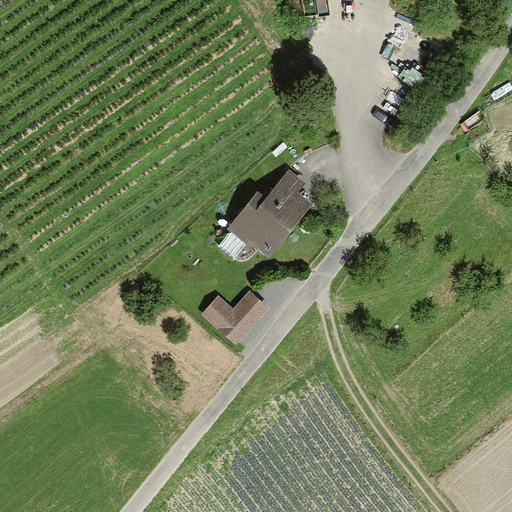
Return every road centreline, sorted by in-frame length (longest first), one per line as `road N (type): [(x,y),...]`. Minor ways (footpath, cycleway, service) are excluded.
road 1 (unclassified): [(130,511),(422,153),(511,28)]
road 2 (track): [(447,511),(371,421),(338,366),(320,277)]
road 3 (unknown): [(370,216),(339,87),(343,45),(368,0)]
